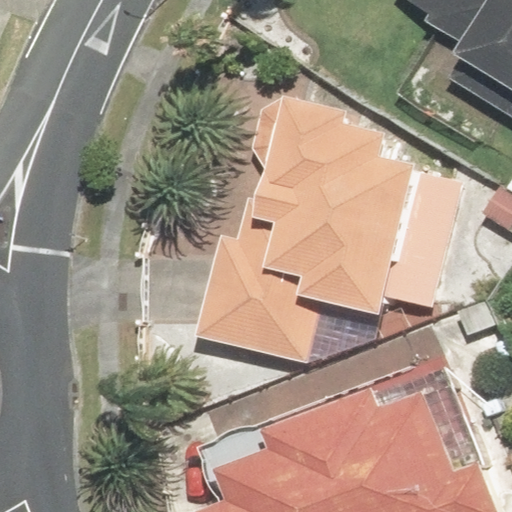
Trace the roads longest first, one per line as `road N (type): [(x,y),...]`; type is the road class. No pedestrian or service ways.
road 1 (residential): [(0,239),(108,0)]
road 2 (residential): [(0,287),(42,347),(49,393),(40,440),(0,501)]
